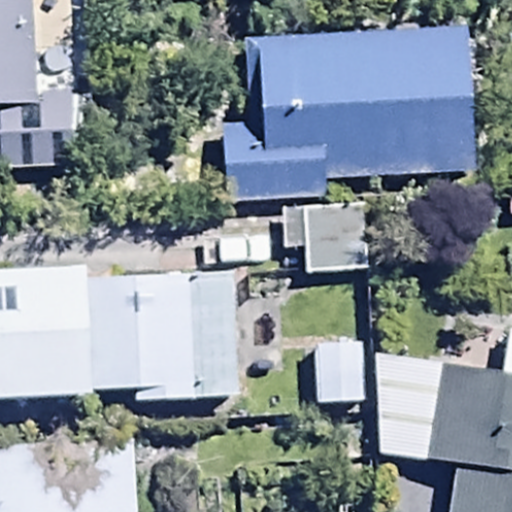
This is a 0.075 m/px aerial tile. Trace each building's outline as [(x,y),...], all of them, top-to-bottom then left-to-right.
[(27,0),(0,0),(0,177),(74,174),(70,94),(32,96),(27,0)] [(218,131),(222,213),(321,209),(320,188),(470,182),(464,37),(255,45),(258,130),(218,131)] [(365,211),(278,214),(279,258),(299,258),(300,284),(367,282),(365,211)] [(0,411),(86,409),(82,286),(82,275),(0,277),(0,411)] [(82,286),(86,409),(235,405),(232,282),(82,286)] [(369,363),(374,464),(448,474),(442,511),(511,511),(511,337),(505,337),(499,381),(369,363)] [(359,351),(311,351),(312,412),(359,412),(359,351)] [(0,511),(131,511),(130,450),(0,452),(0,511)]
